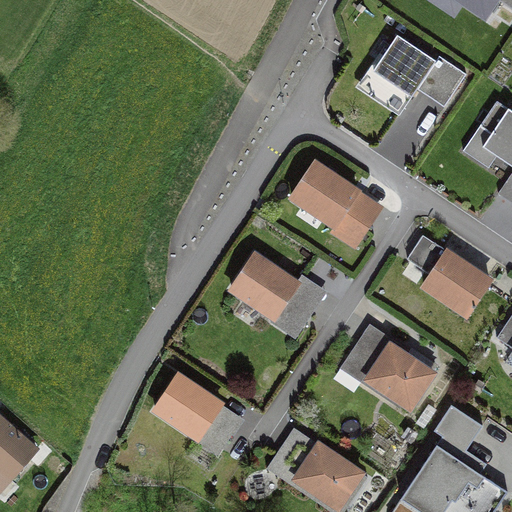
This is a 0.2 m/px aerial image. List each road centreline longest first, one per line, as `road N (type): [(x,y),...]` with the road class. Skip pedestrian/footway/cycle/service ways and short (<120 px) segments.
road 1 (residential): [(294,126),(279,136),(147,347),(70,511)]
road 2 (residential): [(418,198),(258,443)]
road 3 (residential): [(294,126),(316,130),(418,198)]
